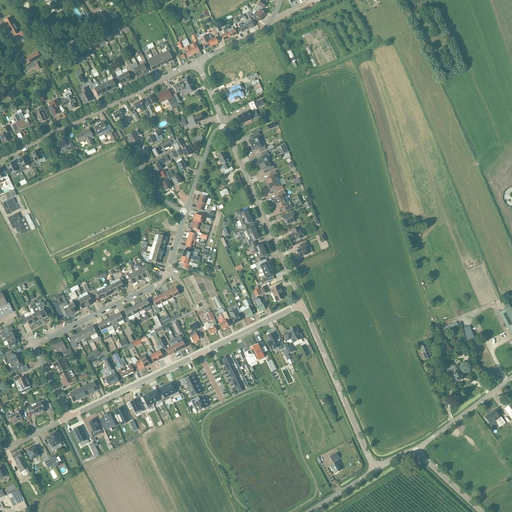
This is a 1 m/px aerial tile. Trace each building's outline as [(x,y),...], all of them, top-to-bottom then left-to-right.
[(48,0),(52,9),(63,5),(61,0),(48,0)] [(266,14),(262,11),(263,9),(267,4),(261,0),(254,10),(256,12),(253,15),(254,15),(253,16),(254,19),(258,22),(260,19),(261,20),(266,14)] [(80,21),(88,16),(83,9),(79,11),(76,7),(72,9),(80,21)] [(205,18),(209,16),(207,11),(203,13),(203,14),(198,16),(200,20),(205,18)] [(97,16),(103,25),(103,24),(105,28),(111,25),(109,21),(109,20),(104,12),(97,16)] [(246,24),(246,25),(248,30),(255,27),(250,19),(247,20),(245,17),(246,17),(244,13),(241,14),(243,18),(246,24)] [(10,18),(5,21),(14,36),(19,33),(10,18)] [(246,25),(243,26),(241,23),(238,25),(242,33),(248,30),(246,25)] [(227,30),(226,28),(223,29),(224,31),(223,32),(224,34),(221,36),(224,41),(231,38),(228,33),(227,30)] [(231,38),(237,35),(235,30),(231,31),(228,33),(231,38)] [(207,37),(206,36),(205,33),(199,36),(203,44),(205,50),(212,46),(210,41),(208,36),(207,37)] [(210,41),(212,46),(218,44),(216,38),(213,39),(212,37),(211,37),(210,35),(208,36),(210,41)] [(194,54),(190,46),(187,39),(177,43),(180,50),(184,49),(185,52),(188,57),(194,54)] [(77,43),(69,49),(72,53),(80,47),(77,43)] [(190,46),(194,54),(200,52),(197,46),(196,43),(190,46)] [(169,51),(163,53),(168,63),(173,60),(169,51)] [(163,66),(158,56),(157,53),(151,55),(153,58),(158,68),(163,66)] [(163,53),(158,56),(163,66),(168,63),(163,53)] [(141,66),(138,67),(143,76),(148,73),(146,68),(143,63),(146,62),(142,55),(139,56),(142,61),(140,62),(141,66)] [(158,68),(153,58),(147,61),(152,71),(158,68)] [(38,71),(43,68),(40,61),(34,63),(38,71)] [(138,67),(133,69),(135,74),(138,78),(143,76),(138,67)] [(121,70),(113,74),(116,80),(119,79),(121,83),(122,86),(127,83),(123,74),(121,70)] [(128,72),(123,74),(127,83),(132,81),(130,77),(128,72)] [(82,85),(87,83),(83,75),(78,77),(82,85)] [(112,91),(117,88),(113,80),(114,80),(112,76),(106,79),(108,82),(112,91)] [(177,101),(179,106),(179,105),(178,104),(182,102),(178,93),(185,90),(185,89),(186,88),(189,94),(195,91),(188,77),(184,79),(185,81),(181,83),(181,82),(173,87),(177,94),(174,95),(177,101)] [(103,84),(108,93),(112,91),(108,82),(103,84)] [(98,97),(103,95),(99,87),(97,83),(92,85),(98,97)] [(99,87),(103,95),(108,93),(103,84),(99,87)] [(230,95),(228,96),(231,102),(235,100),(235,101),(235,100),(238,99),(239,99),(239,98),(241,97),(242,97),(240,92),(239,91),(242,90),(239,85),(229,89),(231,93),(229,94),(230,95)] [(90,96),(86,88),(82,90),(84,94),(80,96),(84,104),(92,100),(90,96)] [(171,96),(168,90),(161,94),(160,93),(158,94),(158,95),(161,103),(168,100),(172,109),(179,106),(177,101),(174,95),(171,96)] [(71,96),(69,91),(64,94),(66,99),(65,99),(66,100),(61,102),(64,107),(69,105),(71,111),(79,107),(73,95),(71,96)] [(146,99),(148,101),(144,103),(148,111),(151,116),(152,118),(156,116),(151,106),(153,105),(155,109),(160,107),(158,104),(157,104),(152,96),(146,99)] [(262,99),(254,102),(255,104),(256,109),(265,105),(262,99)] [(60,114),(57,107),(60,106),(57,100),(51,103),(52,106),(49,108),(53,117),(60,114)] [(136,110),(140,108),(142,112),(145,111),(143,107),(141,102),(133,105),(136,110)] [(47,120),(43,113),(46,112),(43,106),(38,109),(40,113),(36,115),(40,123),(47,120)] [(255,109),(248,112),(237,117),(241,125),(258,117),(255,109)] [(25,119),(22,113),(21,111),(17,113),(18,114),(25,128),(28,127),(29,129),(35,126),(30,117),(25,119)] [(120,111),(113,114),(115,119),(119,117),(121,121),(124,120),(122,116),(123,116),(120,111)] [(25,128),(18,114),(17,115),(17,113),(14,114),(18,123),(16,124),(12,126),(16,135),(23,132),(22,130),(25,128)] [(187,119),(189,125),(190,128),(196,125),(196,124),(203,120),(201,114),(193,118),(193,116),(187,119)] [(189,125),(187,119),(186,118),(179,121),(182,128),(189,125)] [(94,128),(98,135),(99,138),(104,135),(104,136),(108,135),(106,131),(107,130),(104,122),(99,125),(94,128)] [(10,140),(7,134),(11,132),(8,126),(1,129),(3,133),(0,134),(0,136),(4,144),(10,140)] [(152,136),(147,139),(150,146),(155,143),(159,141),(157,137),(164,134),(162,129),(151,134),(152,136)] [(80,143),(86,140),(89,147),(94,145),(91,138),(93,137),(90,130),(76,136),(80,143)] [(135,132),(128,136),(133,146),(140,143),(135,132)] [(251,146),(260,142),(257,136),(260,135),(259,132),(253,134),(254,138),(249,140),(249,141),(248,142),(251,146)] [(117,140),(117,139),(118,138),(117,135),(115,135),(114,133),(110,135),(113,142),(117,140)] [(156,157),(162,154),(165,153),(164,150),(176,143),(173,138),(158,146),(159,148),(152,151),(156,157)] [(180,147),(183,145),(184,145),(180,139),(175,141),(179,148),(180,147)] [(69,142),(66,143),(64,140),(56,144),(59,150),(58,150),(60,154),(65,152),(65,153),(69,151),(69,153),(73,151),(69,142)] [(260,142),(251,146),(252,150),(253,150),(254,151),(259,149),(261,152),(267,150),(264,144),(261,145),(260,142)] [(183,145),(180,147),(186,158),(192,154),(188,147),(185,148),(183,145)] [(169,155),(172,160),(178,157),(182,155),(179,150),(169,155)] [(226,171),(232,167),(222,150),(216,153),(223,166),(223,165),(226,171)] [(34,152),(34,153),(32,154),(36,162),(39,161),(40,163),(46,160),(43,155),(40,156),(38,151),(37,151),(34,152)] [(260,166),(268,162),(267,158),(270,157),(267,152),(261,154),(263,157),(257,160),(258,161),(257,162),(260,166)] [(19,167),(22,172),(26,170),(26,167),(29,165),(25,157),(22,158),(19,159),(20,160),(19,160),(22,165),(19,167)] [(162,170),(160,166),(166,163),(164,158),(156,162),(157,164),(153,166),(156,173),(162,170)] [(182,161),(181,159),(175,161),(180,171),(186,168),(182,161)] [(22,172),(19,167),(16,168),(13,163),(12,162),(9,164),(10,165),(8,166),(12,174),(15,172),(17,175),(22,172)] [(268,162),(260,166),(261,170),(262,170),(262,171),(268,169),(269,172),(275,169),(274,166),(271,167),(268,162)] [(3,174),(1,169),(0,169),(0,183),(1,184),(10,180),(9,178),(6,173),(3,174)] [(165,170),(160,173),(162,177),(160,179),(162,183),(161,184),(165,191),(171,188),(168,182),(170,181),(167,174),(165,170)] [(165,170),(167,174),(170,181),(170,180),(173,179),(176,186),(182,183),(178,175),(177,173),(173,175),(171,171),(166,173),(165,170)] [(277,181),(276,178),(278,176),(276,171),(270,174),(271,177),(266,179),(267,181),(266,181),(268,185),(277,181)] [(277,181),(268,185),(269,190),(270,189),(271,191),(276,188),(278,192),(284,189),(282,186),(280,180),(277,181)] [(240,185),(238,181),(229,185),(231,190),(240,185)] [(511,208),(511,187),(510,187),(508,188),(507,189),(505,191),(504,192),(503,194),(503,196),(503,198),(503,199),(503,201),(504,203),(505,205),(507,206),(509,207),(511,208)] [(222,198),(229,194),(227,189),(220,192),(222,198)] [(14,190),(5,194),(7,199),(16,196),(14,190)] [(286,201),(285,201),(284,198),(287,196),(284,191),(278,193),(280,197),(274,199),(275,200),(274,201),(277,205),(286,201)] [(198,202),(206,205),(208,198),(200,196),(198,202)] [(6,214),(18,209),(13,198),(1,203),(6,214)] [(286,201),(277,205),(278,209),(279,209),(279,210),(285,208),(286,211),(292,209),(291,205),(288,200),(285,201),(286,201)] [(204,211),(206,205),(198,202),(196,209),(204,211)] [(242,220),(250,217),(250,215),(249,211),(248,211),(243,213),(242,210),(236,212),(239,218),(241,217),(242,220)] [(34,229),(28,214),(20,218),(18,213),(7,217),(12,229),(15,228),(17,233),(19,232),(20,235),(34,229)] [(30,213),(28,214),(35,228),(37,227),(30,213)] [(293,217),(295,216),(294,213),(283,217),(284,220),(287,226),(295,223),(293,217)] [(195,215),(193,221),(200,223),(203,224),(204,220),(205,217),(202,217),(195,215)] [(243,230),(249,227),(248,224),(253,222),(252,221),(253,221),(251,217),(250,217),(242,220),(244,225),(242,226),(243,230)] [(198,230),(200,223),(193,221),(191,228),(198,230)] [(246,238),(257,233),(257,232),(258,232),(256,228),(255,228),(251,230),(249,227),(243,230),(244,232),(244,233),(246,238)] [(293,242),(303,238),(302,234),(300,228),(292,231),(293,234),(290,236),(293,242)] [(158,231),(157,235),(156,235),(154,241),(157,242),(165,244),(167,237),(164,237),(165,233),(158,231)] [(188,239),(196,242),(198,235),(190,233),(188,239)] [(251,246),(257,244),(255,241),(260,239),(259,238),(260,237),(258,234),(257,233),(246,238),(247,241),(248,241),(251,246)] [(193,249),(196,242),(188,239),(185,246),(193,249)] [(155,248),(163,250),(165,244),(157,242),(155,248)] [(301,249),(297,251),(300,258),(309,254),(307,249),(309,248),(307,243),(300,246),(301,249)] [(257,244),(251,246),(253,252),(255,251),(256,254),(265,250),(264,249),(265,249),(263,245),(262,245),(258,247),(257,244)] [(154,255),(162,257),(163,250),(155,248),(154,255)] [(265,250),(256,254),(258,257),(256,258),(258,263),(262,261),(264,260),(263,258),(267,256),(267,255),(267,254),(266,250),(265,251),(265,250)] [(197,257),(193,256),(194,254),(184,251),(182,256),(199,261),(200,257),(197,256),(197,257)] [(155,266),(156,262),(160,263),(162,257),(154,255),(152,261),(149,260),(148,264),(155,266)] [(197,265),(199,261),(182,256),(180,263),(184,264),(182,268),(188,270),(190,265),(187,265),(188,262),(193,264),(192,266),(197,267),(197,265)] [(262,269),(264,272),(274,268),(272,263),(271,264),(270,262),(264,265),(262,261),(258,263),(255,264),(258,271),(262,269)] [(140,267),(139,268),(144,279),(150,276),(146,267),(141,269),(140,267)] [(134,270),(133,271),(138,282),(144,279),(139,268),(138,268),(139,270),(135,272),(134,270)] [(274,268),(264,272),(265,276),(261,278),(264,284),(271,281),(270,278),(276,275),(275,273),(276,273),(274,268)] [(138,282),(133,271),(132,271),(133,273),(130,275),(129,273),(126,274),(127,276),(128,276),(132,285),(138,282)] [(121,281),(118,283),(117,280),(114,282),(118,291),(124,288),(123,285),(126,284),(123,277),(119,279),(121,281)] [(216,292),(211,280),(204,282),(202,278),(196,280),(204,298),(216,292)] [(118,291),(114,282),(110,283),(112,286),(109,287),(113,294),(118,291)] [(102,288),(107,297),(113,294),(109,287),(105,289),(104,286),(102,288)] [(280,286),(271,290),(276,302),(285,299),(280,286)] [(100,291),(97,293),(96,290),(92,292),(95,299),(99,297),(100,300),(107,297),(102,288),(99,289),(100,291)] [(176,288),(170,291),(174,298),(179,295),(176,288)] [(256,297),(261,294),(259,289),(253,292),(256,297)] [(170,291),(164,294),(168,301),(174,298),(170,291)] [(2,293),(0,293),(0,318),(13,312),(9,303),(7,304),(2,293)] [(164,294),(159,296),(162,304),(168,301),(164,294)] [(84,298),(88,306),(93,304),(89,295),(84,298)] [(159,296),(153,299),(154,301),(156,306),(162,304),(159,296)] [(83,309),(88,306),(84,298),(78,300),(83,309)] [(59,299),(56,300),(60,307),(62,306),(63,308),(67,316),(73,314),(68,305),(66,302),(62,304),(59,299)] [(243,301),(246,307),(252,304),(249,299),(243,301)] [(262,302),(260,299),(254,302),(256,305),(256,306),(259,312),(265,309),(262,302)] [(147,300),(141,303),(145,310),(151,307),(147,300)] [(35,304),(34,301),(30,303),(32,309),(39,322),(44,320),(39,311),(37,307),(35,304)] [(511,335),(511,334),(511,309),(510,307),(508,302),(504,305),(506,309),(499,313),(511,335)] [(73,314),(78,311),(75,305),(73,303),(68,305),(73,314)] [(141,303),(136,306),(139,313),(145,310),(141,303)] [(134,315),(139,313),(136,306),(130,308),(135,318),(134,315)] [(244,307),(239,309),(241,313),(243,311),(244,312),(247,318),(253,315),(250,308),(249,308),(248,306),(246,307),(245,308),(244,307)] [(135,318),(130,308),(124,311),(125,313),(123,314),(127,322),(128,322),(129,325),(131,324),(130,321),(135,318)] [(222,309),(221,308),(217,310),(222,321),(219,323),(220,324),(223,330),(229,327),(226,320),(224,318),(228,316),(226,312),(225,312),(224,312),(223,309),(222,309)] [(241,321),(238,314),(241,313),(238,308),(229,312),(232,318),(235,324),(241,321)] [(31,312),(29,313),(30,316),(35,324),(39,322),(32,309),(30,310),(31,312)] [(39,311),(44,320),(48,317),(44,309),(39,311)] [(209,322),(214,320),(210,312),(205,314),(209,322)] [(114,316),(118,323),(124,320),(120,313),(114,316)] [(24,315),(20,317),(24,324),(27,322),(30,327),(35,324),(30,316),(26,318),(24,315)] [(114,316),(109,319),(112,326),(114,330),(119,327),(118,323),(114,316)] [(153,318),(157,325),(158,328),(162,327),(156,316),(153,318)] [(109,319),(103,322),(107,329),(108,332),(114,330),(112,326),(109,319)] [(101,332),(107,329),(103,322),(97,325),(101,332)] [(177,335),(182,332),(177,322),(172,325),(177,335)] [(189,334),(191,337),(193,343),(200,340),(196,333),(195,331),(199,329),(196,322),(189,326),(192,332),(189,334)] [(209,324),(208,322),(204,324),(207,330),(208,329),(210,335),(217,332),(214,326),(212,322),(209,324)] [(446,326),(445,327),(447,332),(459,327),(457,323),(447,327),(447,326),(446,326)] [(469,326),(462,329),(469,345),(478,341),(477,338),(475,339),(474,336),(469,326)] [(7,340),(14,337),(13,333),(15,333),(12,328),(8,330),(7,327),(3,330),(4,332),(1,333),(2,336),(4,335),(7,340)] [(87,330),(91,337),(92,340),(98,338),(93,327),(87,330)] [(297,329),(294,328),(287,331),(287,332),(283,334),(287,341),(291,339),(293,343),(302,339),(301,338),(302,338),(301,334),(300,335),(297,329)] [(91,337),(87,330),(82,332),(85,339),(91,337)] [(85,339),(82,332),(76,335),(80,342),(85,339)] [(155,353),(159,361),(164,359),(160,352),(161,351),(159,346),(161,346),(158,340),(158,339),(155,332),(153,333),(154,335),(153,335),(158,347),(156,348),(157,352),(155,353)] [(276,340),(273,334),(268,336),(270,340),(267,342),(270,347),(272,346),(274,349),(278,347),(279,350),(284,347),(280,338),(276,340)] [(73,342),(70,343),(73,349),(78,347),(76,344),(80,342),(76,335),(70,338),(73,342)] [(16,339),(14,337),(7,340),(9,346),(7,346),(9,349),(20,344),(17,338),(16,339)] [(158,340),(161,346),(162,348),(166,346),(162,338),(158,339),(158,340)] [(176,342),(180,351),(186,348),(183,341),(182,339),(176,342)] [(62,342),(52,347),(55,354),(61,352),(61,353),(63,355),(64,358),(68,356),(65,351),(66,350),(62,342)] [(180,351),(176,342),(171,345),(175,353),(180,351)] [(289,354),(293,352),(289,343),(284,345),(289,354)] [(259,344),(251,348),(258,361),(266,358),(264,352),(267,351),(265,347),(262,349),(259,344)] [(422,353),(425,360),(431,358),(430,356),(432,355),(427,344),(419,347),(422,353)] [(175,353),(171,345),(170,345),(171,347),(166,350),(169,356),(175,353)] [(251,350),(245,353),(247,357),(245,358),(249,365),(256,361),(256,362),(258,361),(251,348),(250,348),(251,350)] [(8,364),(10,363),(18,360),(16,357),(18,356),(15,351),(4,356),(5,359),(4,359),(4,360),(6,364),(7,364),(8,363),(8,364)] [(159,361),(155,353),(152,355),(150,351),(147,352),(149,357),(150,356),(154,363),(159,361)] [(224,365),(235,359),(233,353),(233,354),(232,354),(221,359),(224,365)] [(109,386),(116,383),(119,381),(115,374),(114,371),(107,355),(101,358),(103,362),(105,361),(110,372),(108,372),(104,374),(104,375),(105,377),(102,379),(104,384),(108,383),(109,386)] [(140,360),(144,368),(149,366),(146,359),(147,358),(145,355),(139,358),(141,360),(140,360)] [(134,364),(136,363),(140,370),(144,368),(140,360),(138,362),(134,357),(131,358),(134,364)] [(69,369),(64,359),(53,364),(55,368),(56,367),(59,374),(66,370),(69,369)] [(227,370),(238,365),(235,359),(224,365),(227,370)] [(19,362),(18,360),(10,363),(12,368),(10,369),(12,372),(23,367),(21,361),(19,362)] [(129,369),(126,370),(128,376),(135,373),(132,367),(131,364),(128,366),(129,369)] [(230,376),(241,371),(240,369),(238,365),(227,370),(227,371),(230,376)] [(455,378),(457,381),(460,380),(461,380),(462,377),(461,377),(458,370),(460,370),(457,365),(454,366),(456,371),(453,372),(456,378),(455,378)] [(456,371),(454,366),(453,366),(452,366),(451,366),(451,367),(451,368),(447,370),(449,375),(453,383),(457,381),(455,378),(456,378),(453,372),(456,371)] [(126,370),(123,372),(121,369),(118,371),(120,373),(122,379),(128,376),(126,370)] [(233,382),(244,377),(244,376),(241,371),(230,376),(232,382),(233,382)] [(64,386),(72,382),(77,380),(75,376),(70,378),(67,372),(60,376),(63,381),(62,382),(64,386)] [(186,385),(195,380),(193,375),(189,377),(183,380),(181,381),(183,386),(186,385)] [(20,385),(29,381),(27,376),(22,378),(21,378),(20,376),(14,379),(16,382),(18,381),(20,385)] [(235,388),(247,382),(244,377),(233,382),(235,388)] [(188,389),(197,384),(195,380),(186,385),(188,389)] [(27,391),(26,388),(31,386),(29,381),(20,385),(17,387),(19,391),(20,391),(22,394),(27,391)] [(86,386),(90,394),(98,390),(94,382),(86,386)] [(247,382),(235,388),(238,394),(249,388),(247,382)] [(169,383),(165,385),(171,398),(179,394),(179,393),(177,388),(174,390),(171,384),(170,384),(169,383)] [(190,393),(199,389),(197,384),(188,389),(190,393)] [(161,388),(160,389),(163,395),(160,396),(163,402),(166,401),(171,398),(165,385),(160,388),(161,388)] [(86,386),(78,390),(82,398),(90,394),(86,386)] [(199,389),(190,393),(192,397),(192,398),(201,393),(199,389)] [(74,402),(82,398),(78,390),(70,394),(74,402)] [(153,391),(148,394),(154,406),(153,404),(158,402),(159,404),(163,402),(160,396),(157,398),(154,392),(153,392),(153,391)] [(144,397),(143,397),(146,403),(143,405),(146,410),(154,406),(148,394),(143,396),(144,397)] [(194,408),(206,402),(204,398),(200,400),(198,397),(191,401),(192,404),(194,408)] [(40,399),(35,401),(36,403),(41,414),(46,412),(44,407),(43,406),(44,406),(46,405),(43,400),(40,401),(40,399)] [(136,399),(127,404),(130,409),(132,408),(136,415),(135,413),(139,411),(140,413),(145,410),(142,404),(139,405),(136,399)] [(206,402),(194,408),(196,413),(208,407),(206,402)] [(36,403),(28,407),(31,412),(33,411),(34,414),(36,416),(41,414),(36,403)] [(14,414),(18,422),(23,420),(20,415),(23,414),(20,408),(17,410),(18,412),(14,414)] [(115,415),(118,422),(118,421),(120,421),(121,423),(128,419),(122,408),(115,411),(117,414),(115,415)] [(490,425),(495,421),(500,427),(505,423),(501,417),(500,417),(494,410),(485,417),(490,425)] [(18,422),(14,414),(9,416),(8,414),(5,416),(8,421),(11,420),(13,425),(18,422)] [(103,417),(99,419),(105,431),(105,430),(115,425),(116,426),(110,414),(106,416),(106,414),(102,416),(103,417)] [(95,419),(88,423),(92,431),(90,432),(93,438),(95,437),(94,433),(100,430),(95,419)] [(82,427),(73,431),(79,444),(88,439),(82,427)] [(51,437),(48,439),(50,444),(49,444),(53,451),(60,448),(58,445),(61,443),(60,442),(61,441),(59,437),(58,438),(55,433),(50,436),(51,437)] [(111,446),(108,440),(104,441),(102,436),(99,437),(104,448),(111,446)] [(92,440),(87,442),(92,453),(97,451),(92,440)] [(31,449),(27,451),(31,460),(39,456),(35,447),(31,449)] [(20,452),(13,456),(21,472),(25,470),(28,475),(32,472),(29,467),(28,468),(20,452)] [(330,457),(334,465),(330,467),(332,470),(333,470),(335,474),(341,471),(337,464),(339,463),(338,460),(340,459),(336,453),(330,457)] [(58,454),(51,458),(56,467),(63,463),(58,454)] [(18,489),(11,493),(14,501),(22,497),(18,489)]
